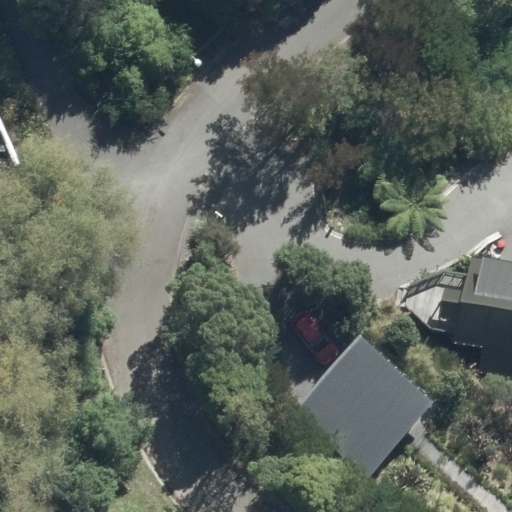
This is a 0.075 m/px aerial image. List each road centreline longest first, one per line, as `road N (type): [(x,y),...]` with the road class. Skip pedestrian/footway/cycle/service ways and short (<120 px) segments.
road 1 (residential): [(340,0),(215,102),(169,174),(144,267)]
road 2 (track): [(145,342),(67,344),(0,359)]
